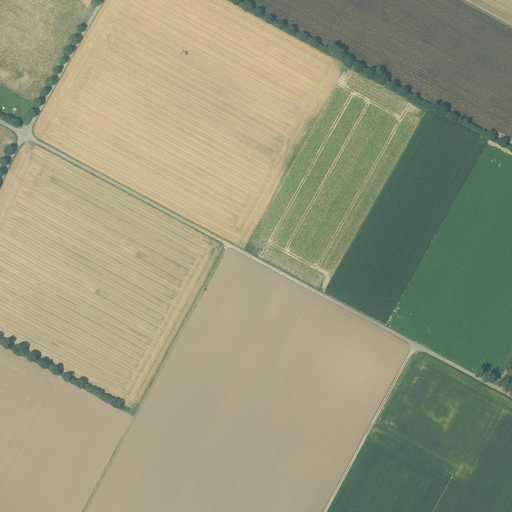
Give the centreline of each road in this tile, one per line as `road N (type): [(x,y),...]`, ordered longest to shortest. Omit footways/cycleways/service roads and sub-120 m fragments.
road 1 (unclassified): [(0,121),(511,396)]
road 2 (track): [(228,244),(83,511)]
